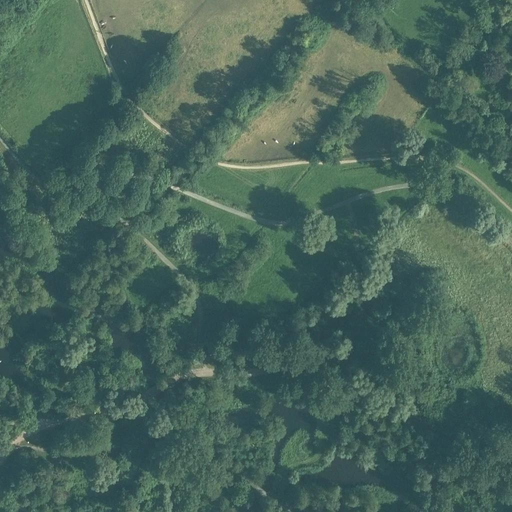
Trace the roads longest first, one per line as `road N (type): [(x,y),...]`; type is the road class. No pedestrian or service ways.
road 1 (unknown): [(511,210),(466,170),(427,158),(249,167),(200,156),(121,90),(86,0)]
road 2 (unknown): [(99,308),(111,250),(200,156)]
road 3 (unknown): [(0,433),(66,384),(92,329)]
